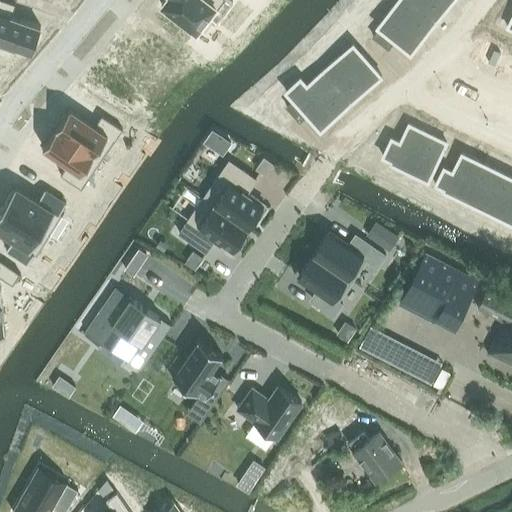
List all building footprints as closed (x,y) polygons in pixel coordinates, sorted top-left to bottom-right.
[(10,0),(0,0),(0,43),(15,49),(17,44),(32,50),(41,24),(12,14),(16,2),(10,0)] [(164,0),(162,3),(197,30),(207,16),(216,23),(233,0),(232,0),(164,0)] [(411,0),(397,0),(376,25),(410,53),(438,21),(411,0)] [(411,0),(438,21),(453,0),(411,0)] [(137,30),(120,52),(166,88),(183,66),(137,30)] [(353,42),(322,70),(351,102),(382,74),(353,42)] [(120,53),(104,74),(151,110),(166,89),(120,53)] [(301,76),(286,90),(294,99),(287,105),(300,120),(307,114),(320,129),(351,102),(322,70),(307,84),(301,76)] [(70,106),(57,126),(102,157),(123,128),(102,113),(95,124),(70,106)] [(390,136),(382,154),(391,159),(390,161),(428,179),(446,141),(408,122),(399,141),(390,136)] [(57,126),(43,145),(68,163),(61,173),(82,187),(102,157),(57,126)] [(211,128),(202,140),(222,154),(230,141),(211,128)] [(444,165),(435,183),(444,187),(443,189),(480,207),(499,169),(462,151),(453,170),(444,165)] [(257,220),(267,207),(263,204),(264,203),(248,192),(257,178),(230,160),(205,196),(248,226),(254,218),(257,220)] [(511,175),(499,169),(480,207),(511,222),(511,175)] [(16,184),(3,204),(50,233),(62,213),(60,211),(66,201),(45,187),(39,198),(16,184)] [(248,226),(205,196),(179,232),(206,251),(216,238),(232,249),(233,248),(236,251),(246,237),(242,234),(248,226)] [(3,204),(0,208),(0,229),(13,238),(7,249),(28,262),(34,251),(37,253),(50,233),(3,204)] [(388,230),(380,242),(390,249),(398,237),(388,230)] [(314,253),(353,280),(367,260),(377,267),(386,254),(360,236),(352,247),(329,232),(314,253)] [(139,249),(125,269),(134,275),(148,255),(139,249)] [(478,280),(425,252),(400,302),(436,321),(439,315),(456,324),(478,280)] [(339,300),(353,280),(314,253),(299,275),(322,291),(314,302),(334,316),(343,303),(339,300)] [(0,258),(0,274),(13,283),(20,272),(0,258)] [(90,336),(88,338),(98,344),(103,337),(130,356),(126,362),(138,370),(140,368),(141,368),(172,324),(171,323),(168,327),(157,321),(158,317),(129,297),(127,299),(118,293),(120,290),(119,289),(89,336),(90,336)] [(511,301),(487,289),(478,306),(504,319),(488,350),(511,362),(511,301)] [(345,321),(337,333),(348,340),(356,329),(345,321)] [(205,396),(205,397),(206,398),(206,397),(214,402),(229,381),(221,375),(222,375),(221,374),(220,375),(212,369),(221,355),(222,356),(223,355),(198,338),(197,339),(198,339),(184,359),(177,353),(166,369),(197,391),(205,396)] [(252,387),(237,408),(278,436),(302,402),(278,385),(269,398),(252,387)] [(344,426),(356,406),(339,396),(327,416),(344,426)] [(120,404),(112,414),(129,426),(136,416),(120,404)] [(364,430),(347,442),(375,479),(376,478),(401,460),(382,434),(379,430),(369,437),(364,430)] [(343,445),(334,451),(341,461),(350,454),(343,445)] [(39,464),(13,510),(16,511),(48,511),(52,506),(63,511),(64,511),(78,488),(66,481),(66,479),(39,464)] [(255,478),(246,471),(238,483),(247,490),(255,478)] [(103,495),(114,487),(109,480),(98,488),(103,495)] [(114,510),(110,511),(131,511),(117,491),(106,498),(114,510)]
